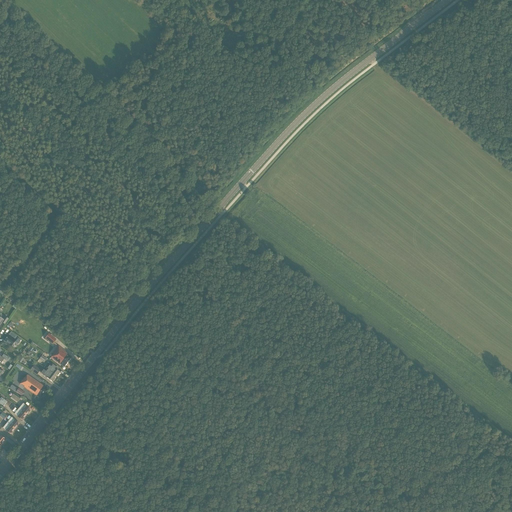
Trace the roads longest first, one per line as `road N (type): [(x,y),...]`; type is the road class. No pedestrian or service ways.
road 1 (tertiary): [(0,474),(139,297),(295,123),(447,0)]
road 2 (track): [(103,107),(140,87),(229,13)]
